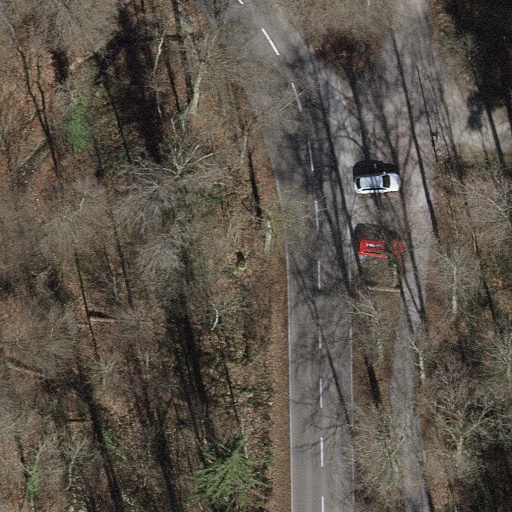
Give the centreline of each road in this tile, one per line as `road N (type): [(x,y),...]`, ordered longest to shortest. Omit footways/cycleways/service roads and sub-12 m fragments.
road 1 (tertiary): [(319,511),(314,151),(299,91),(241,0)]
road 2 (track): [(411,0),(423,125)]
